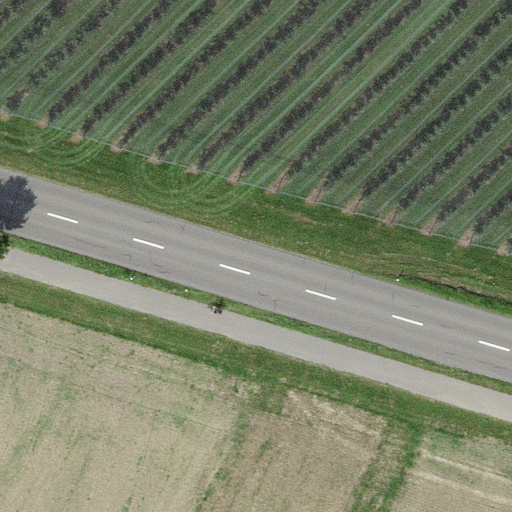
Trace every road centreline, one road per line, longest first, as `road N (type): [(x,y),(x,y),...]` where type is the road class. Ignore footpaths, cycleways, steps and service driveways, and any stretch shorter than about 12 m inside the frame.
road 1 (tertiary): [(0,200),(511,352)]
road 2 (track): [(0,145),(351,249),(448,259),(511,279)]
